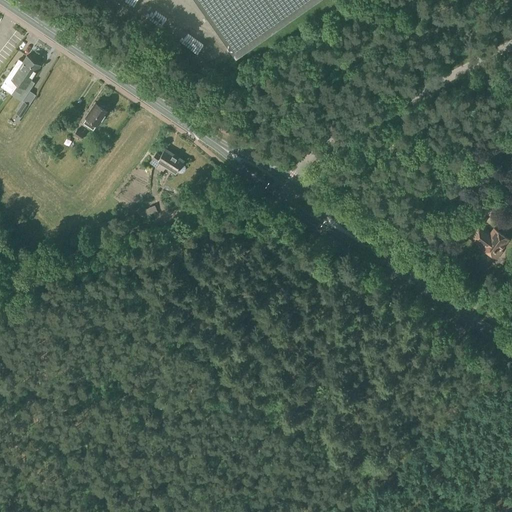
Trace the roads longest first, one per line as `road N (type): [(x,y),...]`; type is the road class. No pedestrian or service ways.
road 1 (track): [(0,281),(173,213),(240,225),(273,204)]
road 2 (residential): [(288,183),(330,140),(511,47)]
road 3 (primary): [(194,131),(5,0)]
road 4 (primary): [(511,349),(372,252)]
